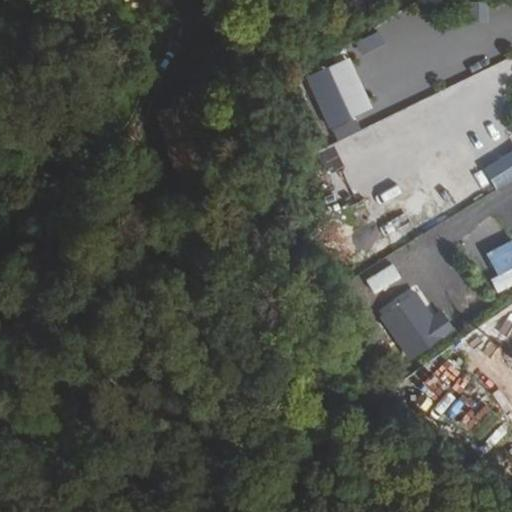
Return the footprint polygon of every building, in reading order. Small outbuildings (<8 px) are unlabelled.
[(354,40),(361,56),(385,45),(377,29),(354,40)] [(342,126),(347,136),(370,125),(364,114),(383,104),(367,55),(323,79),(342,126)] [(183,131),(177,112),(170,94),(156,101),(153,97),(149,99),(169,160),(172,159),(175,166),(191,160),(188,153),(192,151),(185,130),(183,131)] [(511,148),(483,167),(497,189),(511,179),(511,148)] [(403,191),(423,180),(418,169),(397,180),(403,191)] [(482,172),(448,190),(455,205),(490,187),(482,172)] [(399,239),(439,216),(422,187),(404,198),(413,213),(391,225),(399,239)] [(511,204),(498,210),(506,227),(511,223),(511,204)] [(496,274),(489,277),(495,291),(511,283),(511,239),(485,251),(496,274)] [(438,276),(403,301),(425,331),(460,305),(438,276)]
